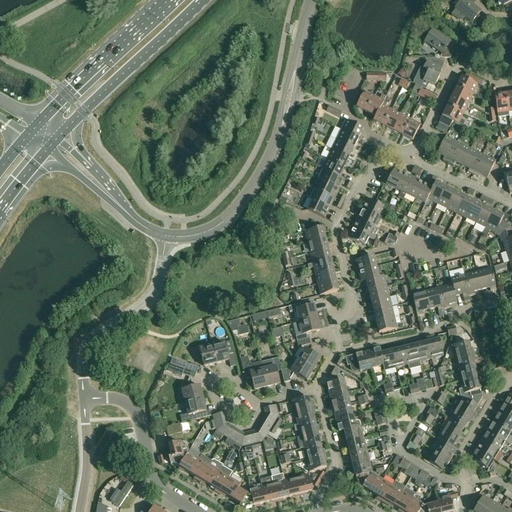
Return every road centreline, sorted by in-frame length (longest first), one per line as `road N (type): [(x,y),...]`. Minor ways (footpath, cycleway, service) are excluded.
road 1 (unclassified): [(83,400),(85,346),(146,301),(165,236)]
road 2 (residential): [(335,351),(420,336),(467,309),(511,298)]
road 3 (unclassified): [(195,511),(152,480),(137,412),(120,401),(83,400)]
road 4 (primary): [(170,0),(40,123)]
road 5 (primary): [(77,118),(207,0)]
road 6 (residential): [(349,296),(334,230),(385,142)]
road 7 (unclassified): [(280,131),(228,219),(201,233),(165,236)]
road 8 (residential): [(414,158),(456,67),(511,83)]
road 9 (residential): [(463,511),(460,452),(496,392),(511,388)]
road 10 (residential): [(319,511),(317,496),(335,466),(317,390)]
road 11 (residential): [(256,404),(227,378),(214,382),(212,394),(237,426),(258,418)]
